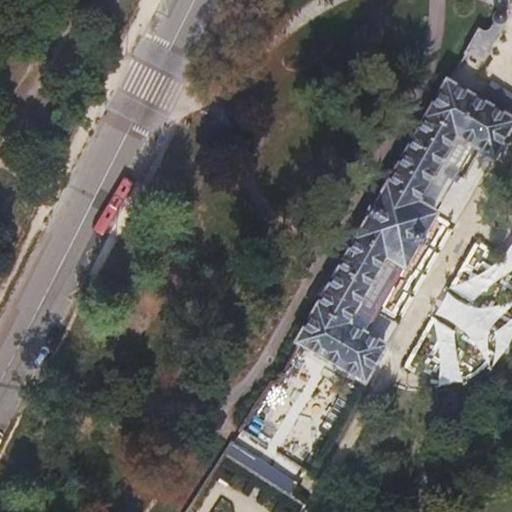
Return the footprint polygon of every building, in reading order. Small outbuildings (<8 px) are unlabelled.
[(483,60),(507,18),(507,17),(505,11),(503,9),(499,8),(496,10),(486,27),(482,29),(478,29),(466,51),(483,60)] [(296,344),(361,383),(420,277),(403,267),(432,214),(414,203),(454,134),(493,156),(511,121),(511,120),(447,83),(296,344)] [(300,427),(313,432),(308,443),(318,448),(338,403),(315,393),(300,427)] [(271,394),(240,443),(266,460),(275,446),(267,441),(290,405),(271,394)] [(311,469),(316,449),(286,441),(281,462),(311,469)]
